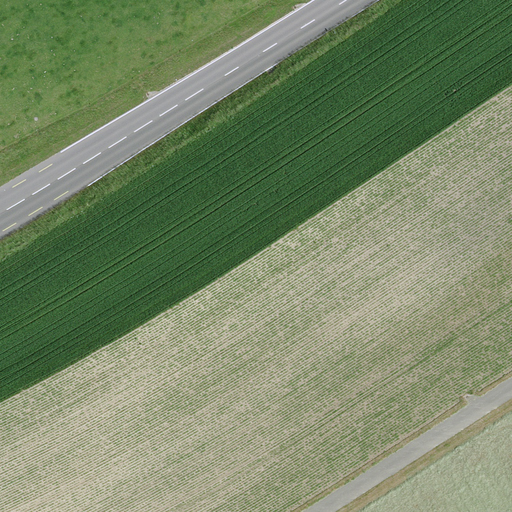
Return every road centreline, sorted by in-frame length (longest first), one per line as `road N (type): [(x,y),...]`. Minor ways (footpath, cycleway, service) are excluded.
road 1 (primary): [(351,0),(84,169),(0,211)]
road 2 (unclassified): [(511,388),(321,511)]
